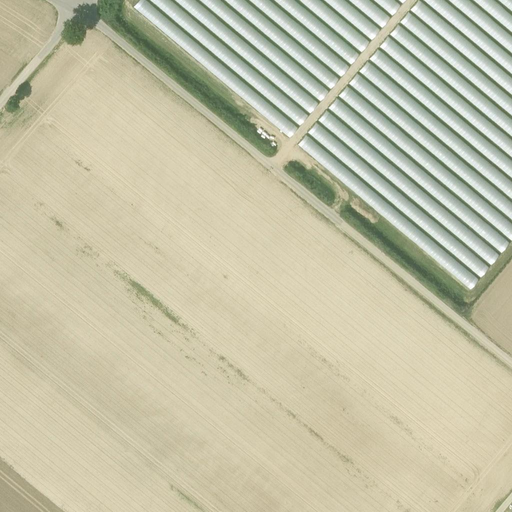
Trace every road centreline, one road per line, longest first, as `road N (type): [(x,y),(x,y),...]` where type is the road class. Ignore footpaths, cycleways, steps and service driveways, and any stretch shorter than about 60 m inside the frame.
road 1 (unclassified): [(511,366),(80,11)]
road 2 (track): [(0,109),(74,17),(48,0)]
